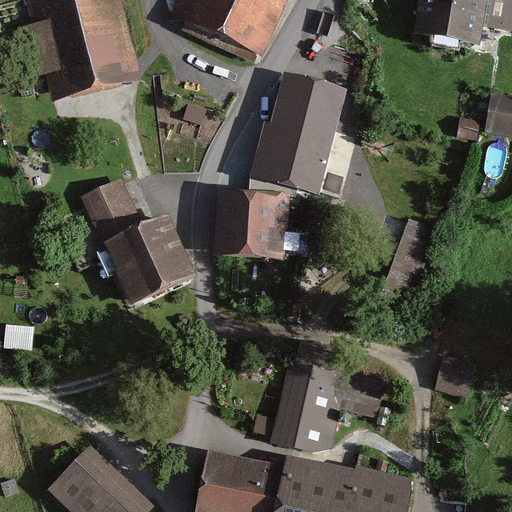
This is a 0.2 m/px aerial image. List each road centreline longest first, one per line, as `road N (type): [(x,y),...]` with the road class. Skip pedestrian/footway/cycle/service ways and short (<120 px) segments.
road 1 (residential): [(309,0),(219,150),(203,192),(197,237),(208,342),(180,511)]
road 2 (track): [(0,395),(59,411),(100,436),(168,511)]
road 3 (track): [(21,397),(70,390),(208,342)]
